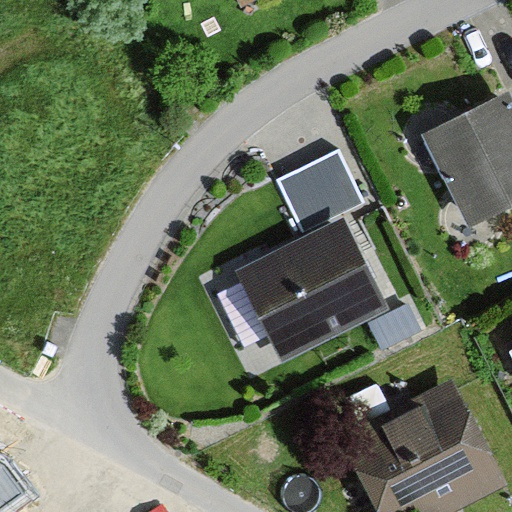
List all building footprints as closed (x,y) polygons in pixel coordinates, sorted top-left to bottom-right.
[(511,207),(511,113),(505,99),(422,143),(468,231),(511,207)] [(331,157),(271,187),(296,236),(356,206),(331,157)] [(388,306),(344,223),(238,279),(282,362),(388,306)] [(455,511),(507,486),(454,382),(341,439),(377,511),(455,511)] [(2,464),(0,462),(0,511),(10,511),(31,499),(2,464)]
